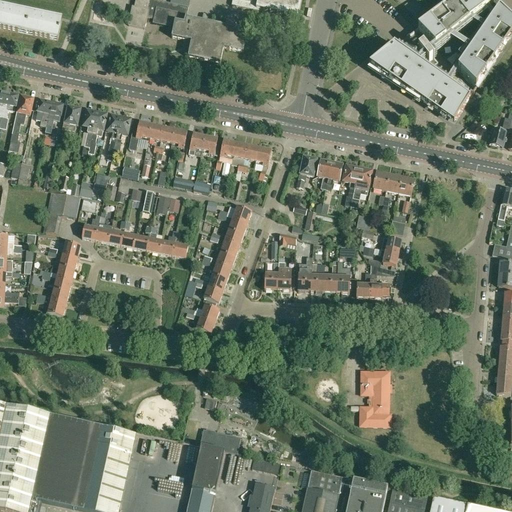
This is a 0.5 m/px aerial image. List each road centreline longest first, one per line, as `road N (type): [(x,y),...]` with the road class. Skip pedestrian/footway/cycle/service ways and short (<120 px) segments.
road 1 (primary): [(300,127),(54,74)]
road 2 (primary): [(495,168),(300,127)]
road 3 (residential): [(78,332),(94,270),(104,264),(156,277),(156,341)]
road 4 (residential): [(236,306),(300,127)]
road 5 (residential): [(395,316),(236,306)]
road 6 (residential): [(511,465),(499,457),(474,403),(477,332)]
road 7 (residential): [(300,127),(327,0)]
